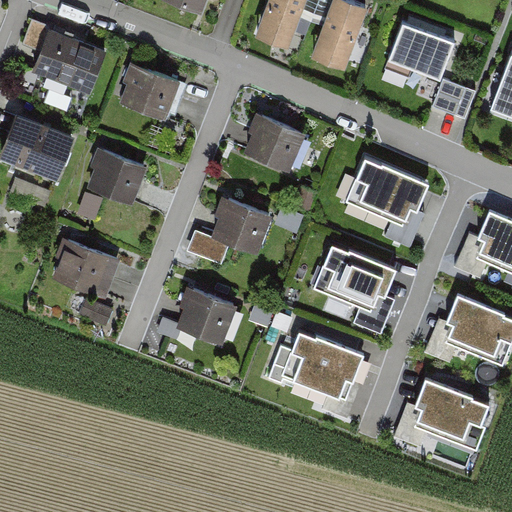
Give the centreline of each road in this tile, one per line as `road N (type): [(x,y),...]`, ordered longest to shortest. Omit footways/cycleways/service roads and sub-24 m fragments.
road 1 (residential): [(237,62),(511,182)]
road 2 (residential): [(237,62),(138,321)]
road 3 (residential): [(73,0),(237,62)]
